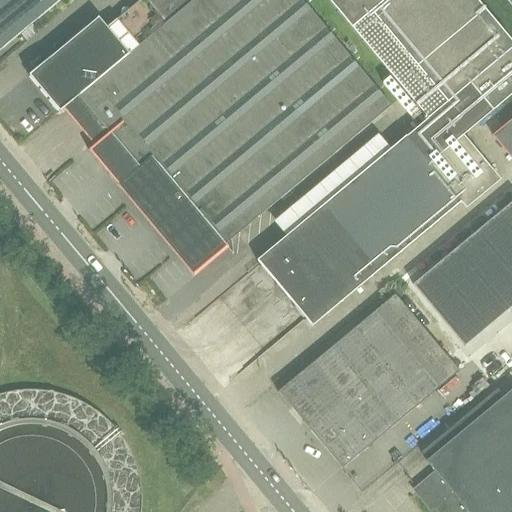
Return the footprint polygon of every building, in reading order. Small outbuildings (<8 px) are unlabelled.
[(32,25),(61,0),(0,0),(0,46),(29,22),(32,25)] [(140,0),(107,28),(98,17),(29,75),(60,112),(63,109),(79,96),(109,132),(93,145),(90,148),(91,150),(93,148),(107,165),(106,166),(106,167),(107,165),(112,172),(111,173),(112,172),(121,182),(119,183),(120,185),(122,183),(195,270),(227,243),(391,106),(302,0),(140,0)] [(312,326),(460,203),(466,209),(500,181),(463,136),(511,95),(511,43),(475,0),(327,0),(351,29),(427,118),(428,119),(406,137),(406,136),(257,261),(312,326)] [(32,26),(21,35),(26,41),(37,32),(32,26)] [(511,119),(492,136),(511,159),(511,119)] [(511,202),(496,215),(511,233),(511,202)] [(511,233),(496,215),(475,233),(511,276),(511,233)] [(511,276),(475,233),(455,250),(506,311),(511,306),(511,276)] [(455,250),(434,267),(485,329),(506,311),(455,250)] [(434,267),(413,285),(464,346),(485,329),(434,267)] [(459,371),(440,349),(395,294),(278,392),(342,468),(459,371)] [(434,472),(415,488),(434,510),(435,509),(436,511),(511,511),(511,405),(504,396),(426,461),(434,472)]
